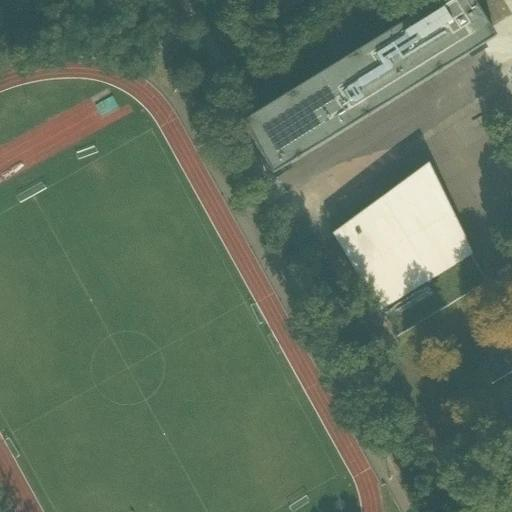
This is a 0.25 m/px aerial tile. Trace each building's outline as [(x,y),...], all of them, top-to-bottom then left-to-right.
[(470,0),(442,0),(240,125),(272,176),(494,39),(470,0)] [(253,0),(267,23),(305,0),(253,0)] [(331,236),(345,258),(355,252),(343,231),(386,205),(398,225),(432,204),(464,255),(468,253),(470,251),(428,165),(331,236)] [(345,258),(377,309),(464,256),(464,255),(432,204),(398,225),(386,205),(343,231),(355,252),(345,258)] [(468,253),(464,255),(464,256),(377,309),(395,339),(487,283),(468,253)] [(511,334),(474,357),(491,386),(511,373),(511,334)]
